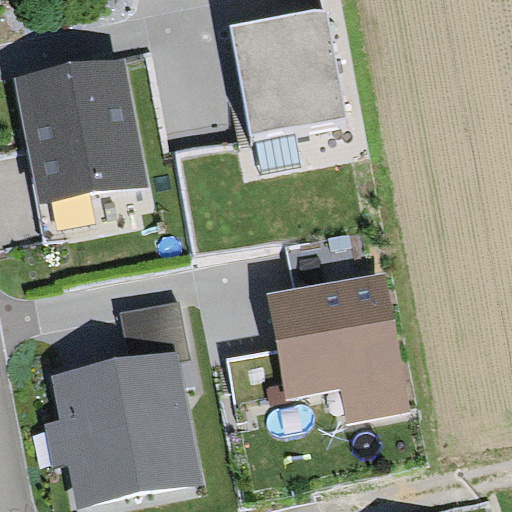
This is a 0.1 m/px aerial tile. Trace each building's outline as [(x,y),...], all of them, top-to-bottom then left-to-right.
[(344,129),(324,22),(235,40),(256,146),(344,129)] [(150,194),(126,66),(16,87),(46,245),(147,226),(142,196),(150,194)] [(286,254),(295,300),(376,286),(367,239),(286,254)] [(413,417),(389,283),(376,286),(295,300),(266,306),(285,408),(341,397),(347,429),(413,417)] [(181,306),(122,318),(131,368),(52,384),(76,511),(97,511),(204,491),(180,369),(193,366),(181,306)]
